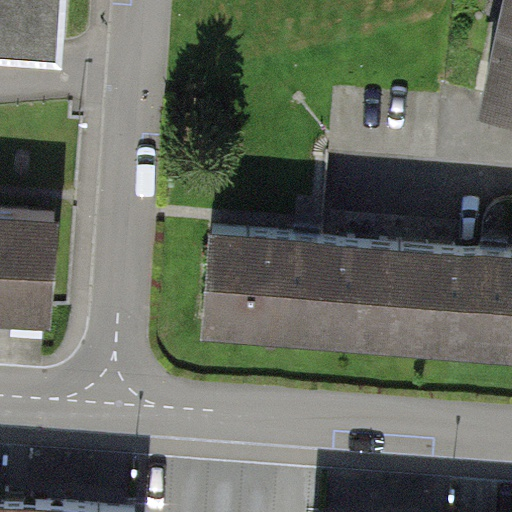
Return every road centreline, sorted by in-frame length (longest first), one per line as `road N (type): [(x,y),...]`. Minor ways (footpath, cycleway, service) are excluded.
road 1 (residential): [(108,400),(511,435)]
road 2 (residential): [(141,0),(108,400)]
